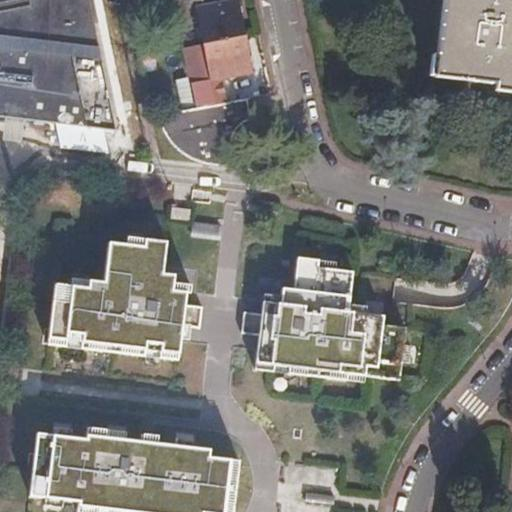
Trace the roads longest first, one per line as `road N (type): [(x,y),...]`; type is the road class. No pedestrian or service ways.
road 1 (residential): [(511,227),(367,198),(315,172),(275,0)]
road 2 (residential): [(511,363),(442,450),(416,511)]
